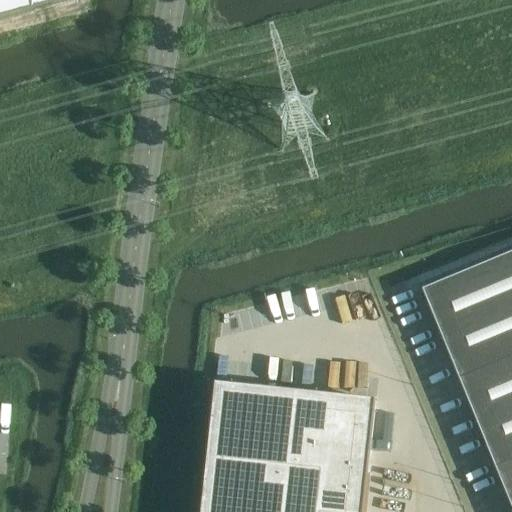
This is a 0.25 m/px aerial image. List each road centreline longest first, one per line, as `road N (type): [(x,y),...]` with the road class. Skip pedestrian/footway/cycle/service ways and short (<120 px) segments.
road 1 (tertiary): [(174,0),(120,383)]
road 2 (tertiary): [(120,383),(86,511)]
road 3 (tertiary): [(110,511),(120,383)]
